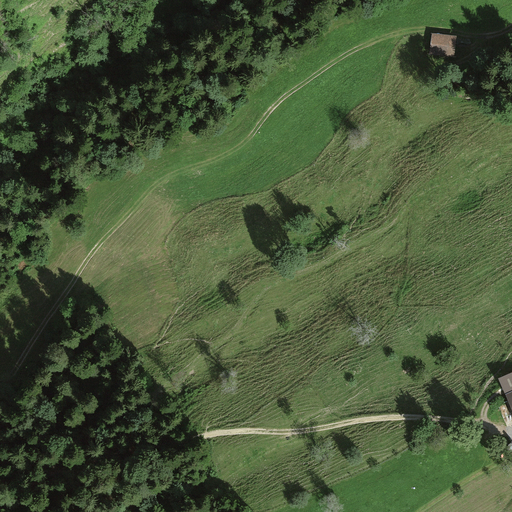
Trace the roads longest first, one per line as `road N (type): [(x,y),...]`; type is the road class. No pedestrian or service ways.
road 1 (track): [(0,387),(70,286),(159,182),(226,154),(287,94),(355,49),(419,29),(476,33),(511,24)]
road 2 (track): [(0,496),(142,448),(231,431),(423,417),(511,434)]
